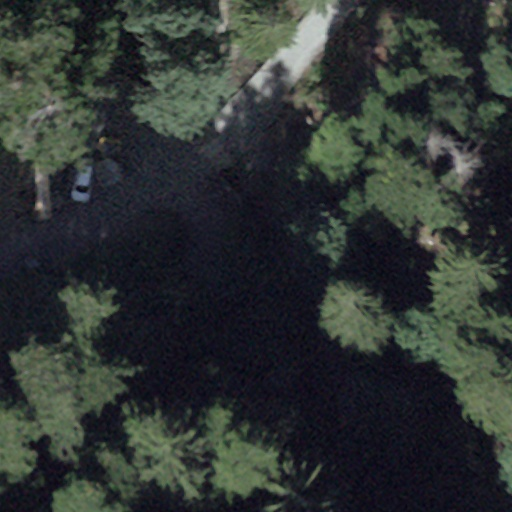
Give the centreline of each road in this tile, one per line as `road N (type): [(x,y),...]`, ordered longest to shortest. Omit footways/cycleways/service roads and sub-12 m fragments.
road 1 (track): [(0,254),(66,230),(235,131),(345,0)]
road 2 (track): [(0,402),(192,257),(201,237),(198,213),(175,172)]
